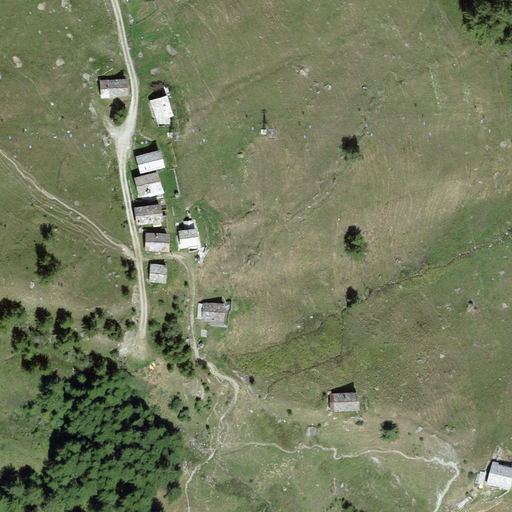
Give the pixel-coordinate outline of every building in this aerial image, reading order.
[(126,80),(101,82),(102,96),(115,95),(127,94),(126,80)] [(172,115),(166,97),(152,102),(153,106),(158,120),(172,115)] [(164,166),(160,152),(137,158),(141,172),(164,166)] [(161,188),(157,174),(136,179),(140,194),(161,188)] [(159,205),(136,209),(138,223),(161,220),(159,205)] [(196,229),(180,232),(182,246),(198,244),(197,235),(196,229)] [(168,235),(148,234),(147,249),(155,250),(167,250),(168,235)] [(166,266),(151,265),(150,280),(165,282),(165,274),(166,266)] [(224,305),(205,304),(204,320),(211,320),(223,321),(224,305)] [(357,409),(356,394),(333,395),(334,410),(357,409)] [(511,476),(511,468),(493,464),(488,483),(510,488),(511,476)]
